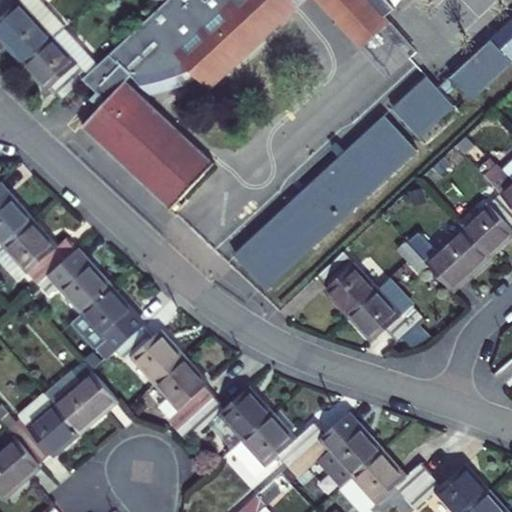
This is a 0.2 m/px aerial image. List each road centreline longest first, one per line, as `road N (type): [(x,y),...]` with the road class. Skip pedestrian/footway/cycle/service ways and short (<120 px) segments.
road 1 (residential): [(450,404),(308,359),(258,333),(208,299),(2,111)]
road 2 (residential): [(450,404),(467,347),(511,297)]
